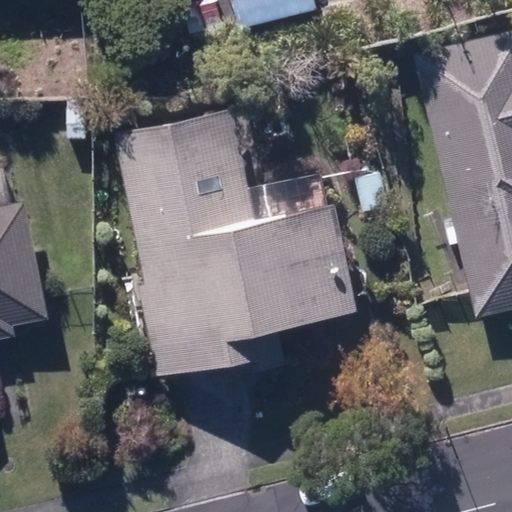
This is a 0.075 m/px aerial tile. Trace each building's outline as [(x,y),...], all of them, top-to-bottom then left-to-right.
[(253,0),(258,16),(317,0),(253,0)] [(458,246),(476,322),(511,313),(511,38),(415,61),(458,246)] [(59,148),(60,179),(86,179),(85,116),(68,115),(69,148),(59,148)] [(115,138),(160,379),(259,361),(261,372),(285,368),(278,329),(354,314),(334,212),(326,213),(320,180),(246,194),(231,117),(115,138)] [(356,181),(361,217),(387,213),(381,177),(356,181)] [(0,344),(14,341),(12,331),(47,322),(24,206),(0,211),(0,344)]
